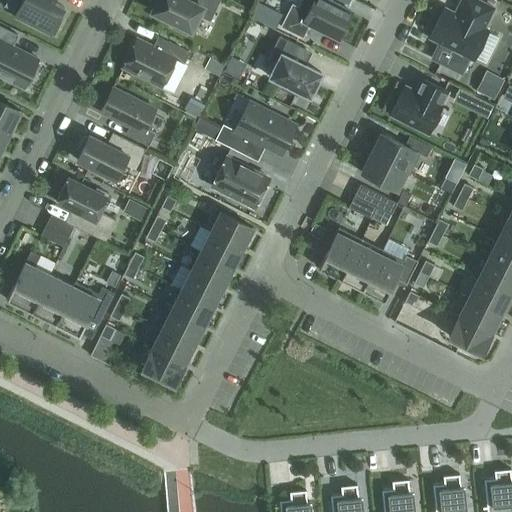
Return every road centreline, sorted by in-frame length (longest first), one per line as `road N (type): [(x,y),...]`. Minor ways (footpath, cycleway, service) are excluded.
road 1 (residential): [(0,334),(191,429),(264,274)]
road 2 (residential): [(264,274),(406,0)]
road 3 (residential): [(511,365),(498,391),(264,274)]
road 4 (residential): [(0,226),(113,0)]
